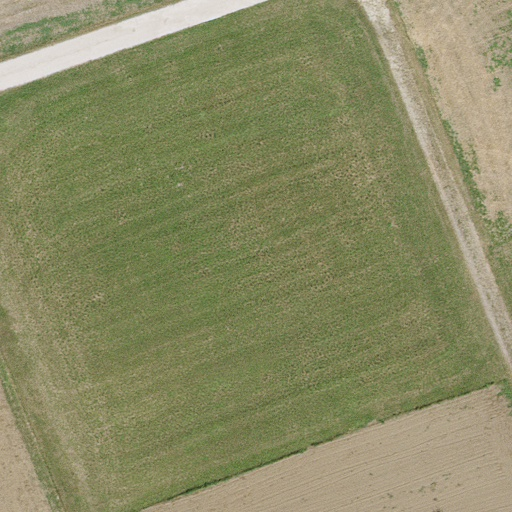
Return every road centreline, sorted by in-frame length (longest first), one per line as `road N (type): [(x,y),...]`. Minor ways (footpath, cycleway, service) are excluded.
road 1 (track): [(361,0),(511,364)]
road 2 (track): [(226,0),(0,76)]
